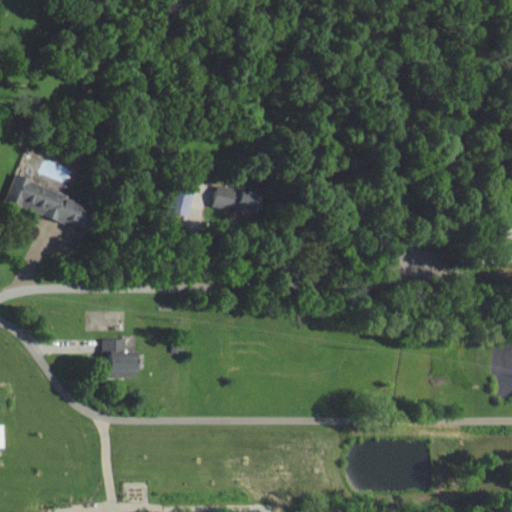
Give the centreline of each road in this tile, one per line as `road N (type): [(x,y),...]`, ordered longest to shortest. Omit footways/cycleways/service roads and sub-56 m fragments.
road 1 (residential): [(0,323),(74,400),(114,419),(511,416)]
road 2 (residential): [(0,291),(511,266)]
